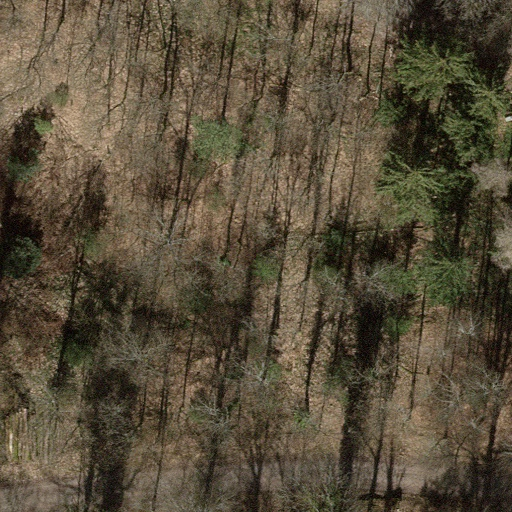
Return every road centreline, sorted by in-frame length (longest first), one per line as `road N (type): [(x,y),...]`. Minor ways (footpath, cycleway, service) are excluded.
road 1 (track): [(511,489),(339,472),(0,502)]
road 2 (track): [(511,44),(394,0)]
